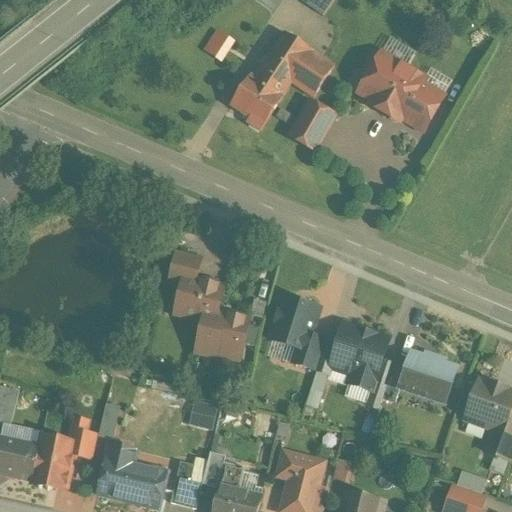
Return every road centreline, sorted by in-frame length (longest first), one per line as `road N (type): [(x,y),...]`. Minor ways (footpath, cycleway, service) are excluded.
road 1 (tertiary): [(40,112),(511,315)]
road 2 (primary): [(0,82),(102,0)]
